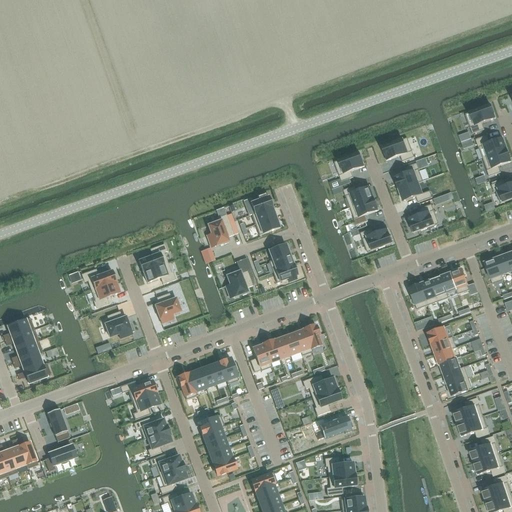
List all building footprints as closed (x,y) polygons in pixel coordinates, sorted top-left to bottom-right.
[(490,106),(465,115),(470,129),(472,135),(484,130),(482,124),(495,120),(490,106)] [(486,136),(475,140),(478,149),(479,149),(483,160),(507,151),(503,139),(489,144),(486,136)] [(407,139),(382,148),(387,162),(400,157),(402,163),(414,158),(412,153),(407,139)] [(507,151),(483,160),(487,159),(491,169),(486,171),(489,178),(501,173),(498,167),(511,163),(507,151)] [(359,154),(334,163),(339,178),(341,183),(353,178),(351,172),(364,168),(359,154)] [(407,174),(394,179),(399,191),(423,182),(419,171),(417,164),(405,168),(407,174)] [(423,182),(399,191),(403,202),(416,198),(418,204),(432,198),(430,192),(423,194),(419,184),(423,182)] [(503,182),(491,186),(494,192),(496,192),(501,204),(511,200),(511,184),(505,187),(503,182)] [(355,187),(343,191),(345,198),(346,198),(350,209),(374,200),(370,188),(357,193),(355,187)] [(250,200),(244,203),(249,217),(251,216),(251,215),(272,208),(269,197),(266,198),(265,195),(257,198),(259,201),(251,204),(250,200)] [(374,200),(350,209),(354,208),(358,218),(354,220),(356,226),(368,222),(366,216),(378,212),(374,200)] [(422,215),(409,220),(414,234),(439,225),(433,210),(431,205),(420,210),(422,215)] [(272,208),(251,215),(251,216),(255,226),(276,218),(272,208)] [(211,235),(207,237),(211,249),(229,242),(227,238),(233,236),(226,217),(219,219),(220,222),(208,226),(211,235)] [(276,218),(255,226),(259,237),(280,229),(276,218)] [(372,230),(360,234),(362,239),(367,253),(392,244),(387,231),(374,236),(372,230)] [(286,245),(269,251),(272,261),(289,255),(286,245)] [(153,257),(138,262),(143,274),(143,273),(167,264),(163,254),(166,252),(164,246),(150,251),(153,257)] [(272,261),(269,263),(272,273),(293,265),(289,255),(272,261)] [(511,273),(506,256),(495,260),(503,281),(504,281),(502,276),(511,273),(511,274),(511,273)] [(495,260),(484,264),(492,285),(503,281),(495,260)] [(167,264),(143,273),(143,274),(147,284),(161,279),(163,285),(175,281),(172,274),(171,275),(167,264)] [(293,265),(272,273),(276,284),(288,280),(289,283),(297,281),(296,277),(298,276),(294,265),(293,265)] [(462,270),(451,274),(453,280),(458,295),(470,291),(468,286),(462,270)] [(96,271),(82,276),(84,283),(87,282),(91,292),(93,291),(116,283),(116,284),(116,283),(112,272),(98,277),(96,271)] [(230,286),(225,288),(230,300),(248,293),(246,289),(252,287),(247,273),(241,275),(240,272),(227,277),(230,286)] [(77,273),(68,276),(71,284),(80,281),(77,273)] [(451,274),(440,278),(448,299),(449,299),(447,295),(456,291),(458,296),(458,295),(453,280),(451,274)] [(440,278),(430,282),(438,303),(448,299),(440,278)] [(430,282),(420,285),(428,307),(438,303),(430,282)] [(93,291),(91,292),(95,302),(94,303),(96,310),(108,305),(106,299),(120,294),(116,284),(116,283),(93,291)] [(475,284),(468,286),(470,291),(471,296),(478,293),(475,284)] [(420,285),(409,290),(417,311),(428,307),(420,285)] [(159,305),(155,307),(161,325),(174,320),(172,316),(181,313),(176,299),(171,301),(169,295),(157,299),(159,305)] [(110,324),(105,325),(110,339),(118,335),(120,340),(132,335),(132,333),(133,332),(131,325),(129,326),(126,318),(122,319),(119,313),(107,318),(110,324)] [(10,334),(3,337),(5,342),(35,331),(30,319),(8,328),(10,334)] [(314,326),(303,330),(303,331),(304,331),(311,351),(312,350),(322,346),(318,337),(320,336),(316,327),(314,328),(314,326)] [(444,329),(427,335),(431,346),(453,338),(448,339),(444,329)] [(35,331),(5,342),(6,347),(14,344),(16,351),(39,342),(35,331)] [(303,331),(292,335),(299,354),(301,357),(313,353),(312,350),(311,351),(304,331),(303,331)] [(292,335),(283,339),(290,357),(299,354),(292,335)] [(453,338),(431,346),(435,356),(456,348),(453,338)] [(274,342),(273,342),(280,361),(290,357),(283,339),(274,342)] [(273,341),(262,345),(263,346),(270,364),(280,361),(273,342),(274,342),(273,341)] [(18,357),(11,359),(13,365),(43,353),(39,342),(16,351),(18,357)] [(263,346),(252,350),(256,359),(260,371),(261,372),(272,368),(270,364),(263,346)] [(456,348),(435,356),(439,366),(457,360),(456,359),(455,360),(452,350),(457,349),(456,348)] [(43,353),(13,365),(15,370),(22,367),(24,373),(47,365),(47,364),(42,366),(38,356),(43,354),(43,353)] [(256,359),(250,362),(254,373),(260,371),(256,359)] [(230,360),(220,364),(226,382),(228,386),(239,382),(230,360)] [(457,360),(439,366),(439,367),(440,367),(444,376),(465,368),(460,370),(457,360)] [(220,364),(209,367),(216,386),(226,382),(220,364)] [(24,373),(17,376),(19,381),(26,378),(28,385),(51,376),(47,365),(24,373)] [(209,367),(199,371),(206,389),(216,386),(209,367)] [(465,368),(444,376),(447,386),(469,378),(465,368)] [(199,371),(189,375),(195,393),(206,389),(199,371)] [(189,375),(178,379),(186,401),(197,397),(195,393),(189,375)] [(317,378),(303,383),(305,389),(309,388),(313,399),(337,390),(336,390),(336,388),(338,387),(335,380),(333,381),(332,379),(319,384),(317,378)] [(469,378),(447,386),(451,398),(473,390),(469,378)] [(135,382),(119,388),(122,394),(128,392),(132,403),(156,394),(152,383),(137,388),(135,382)] [(337,390),(313,399),(316,409),(315,410),(317,416),(329,412),(327,406),(341,401),(337,389),(336,390),(337,390)] [(279,396),(277,390),(271,392),(273,398),(279,396)] [(156,394),(132,403),(136,413),(133,415),(135,421),(150,416),(148,410),(160,405),(156,394)] [(501,398),(495,400),(499,412),(505,410),(501,398)] [(467,409),(454,414),(458,426),(483,417),(477,400),(465,404),(467,409)] [(77,405),(64,409),(66,416),(79,411),(77,405)] [(59,411),(47,415),(57,443),(69,439),(59,411)] [(220,416),(198,425),(202,435),(224,427),(220,416)] [(309,417),(301,420),(304,426),(311,423),(309,417)] [(347,417),(320,427),(320,428),(321,427),(325,439),(324,439),(324,440),(344,433),(344,435),(352,432),(347,417)] [(483,417),(458,426),(462,438),(476,433),(478,439),(489,435),(483,417)] [(149,419),(134,425),(136,431),(140,430),(144,441),(168,432),(166,427),(165,427),(163,420),(151,425),(149,419)] [(224,427),(202,435),(206,446),(224,439),(220,429),(224,428),(224,427)] [(168,432),(144,441),(147,440),(151,450),(148,451),(150,458),(162,454),(159,448),(171,443),(169,437),(168,432)] [(484,448),(470,452),(474,464),(499,455),(493,438),(482,442),(484,448)] [(22,439),(16,440),(27,470),(38,466),(30,444),(24,446),(22,439)] [(224,439),(206,446),(210,456),(228,449),(224,439)] [(14,449),(9,451),(17,474),(18,474),(16,469),(25,466),(27,470),(16,440),(11,442),(14,449)] [(1,446),(0,446),(0,457),(7,478),(17,474),(9,451),(4,453),(1,446)] [(50,459),(44,461),(49,473),(55,471),(53,467),(76,459),(71,447),(49,455),(50,459)] [(228,449),(210,456),(214,466),(232,460),(228,449)] [(499,455),(474,464),(478,476),(492,471),(494,477),(505,473),(499,455)] [(165,456),(149,461),(151,468),(155,466),(159,477),(183,468),(181,463),(178,457),(167,461),(165,456)] [(338,459),(325,460),(326,467),(327,467),(329,478),(354,475),(354,474),(353,463),(338,465),(338,459)] [(232,460),(214,466),(218,477),(236,470),(232,460)] [(183,468),(159,477),(163,488),(159,489),(162,496),(177,490),(175,484),(187,480),(185,474),(185,473),(183,468)] [(273,474),(251,482),(255,492),(273,486),(277,485),(273,474)] [(330,489),(327,490),(328,497),(342,495),(341,489),(356,487),(355,474),(354,474),(354,475),(329,478),(330,489)] [(496,487),(482,492),(486,503),(511,495),(506,477),(494,481),(496,487)] [(273,486),(255,492),(259,503),(277,496),(273,486)] [(177,493),(161,499),(164,505),(167,504),(170,511),(178,511),(195,506),(191,495),(179,499),(177,493)] [(309,501),(323,500),(322,493),(308,495),(309,501)] [(511,511),(511,496),(511,495),(486,503),(489,511),(500,511),(504,511),(511,511)] [(277,496),(259,503),(262,511),(265,511),(281,506),(277,496)] [(364,498),(340,501),(342,511),(366,509),(365,508),(364,498)]
